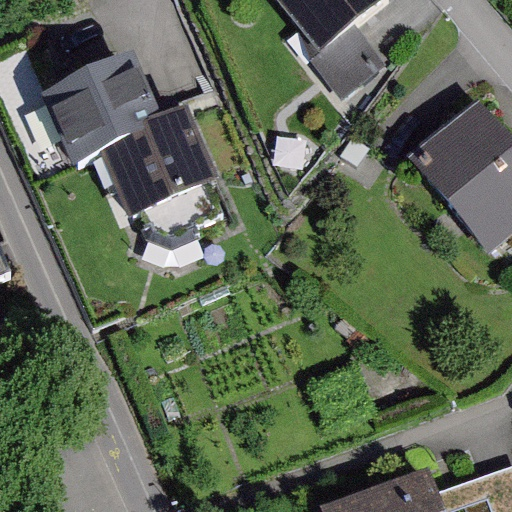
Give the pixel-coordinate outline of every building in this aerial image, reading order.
[(266,0),(320,67),(399,4),(395,0),(266,0)] [(135,65),(45,105),(79,183),(106,171),(131,226),(220,186),(189,117),(163,129),(135,65)] [(511,144),(483,109),(407,171),(485,267),(511,245),(511,144)] [(0,258),(0,296),(14,291),(0,258)] [(511,511),(511,474),(453,498),(458,511),(511,511)] [(441,511),(430,482),(348,511),(441,511)]
